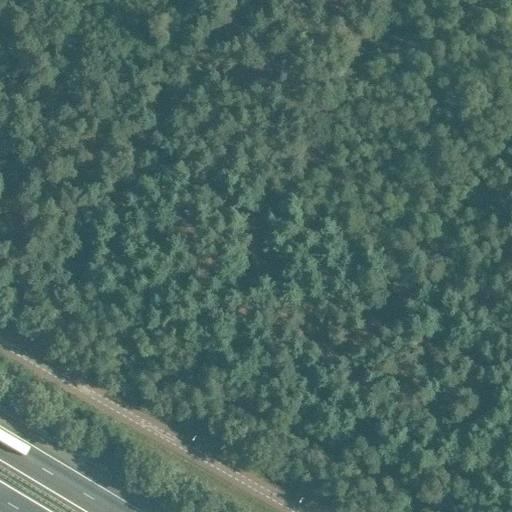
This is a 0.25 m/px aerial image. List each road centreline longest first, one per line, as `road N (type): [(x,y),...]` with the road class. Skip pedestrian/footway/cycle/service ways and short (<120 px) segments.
road 1 (unclassified): [(297,511),(0,338)]
road 2 (motorway): [(114,511),(0,442)]
